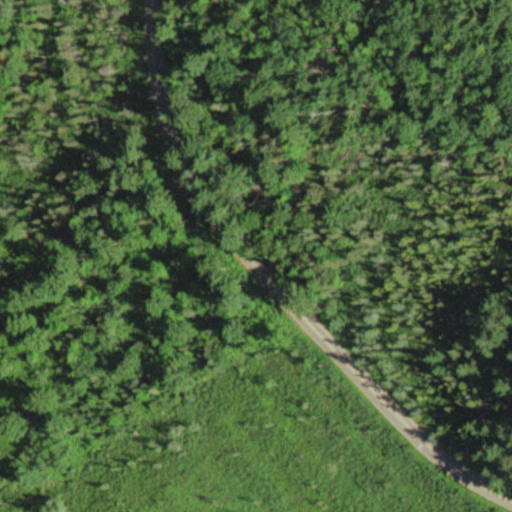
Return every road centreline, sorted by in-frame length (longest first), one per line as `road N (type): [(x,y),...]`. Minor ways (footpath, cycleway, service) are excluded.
road 1 (tertiary): [(511,493),(457,463),(340,351),(199,183),(158,79),(154,0)]
road 2 (residential): [(199,183),(122,227),(86,236),(25,228),(0,202)]
